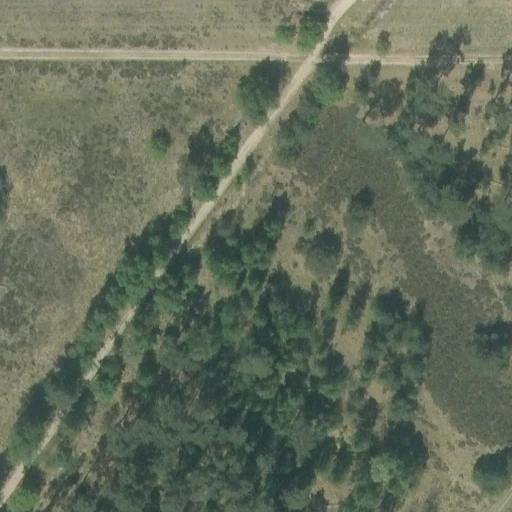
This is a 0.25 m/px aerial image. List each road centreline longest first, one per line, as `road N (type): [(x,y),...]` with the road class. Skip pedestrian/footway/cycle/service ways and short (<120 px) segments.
road 1 (track): [(0,491),(309,58)]
road 2 (track): [(309,58),(0,58)]
road 3 (track): [(511,59),(309,58)]
